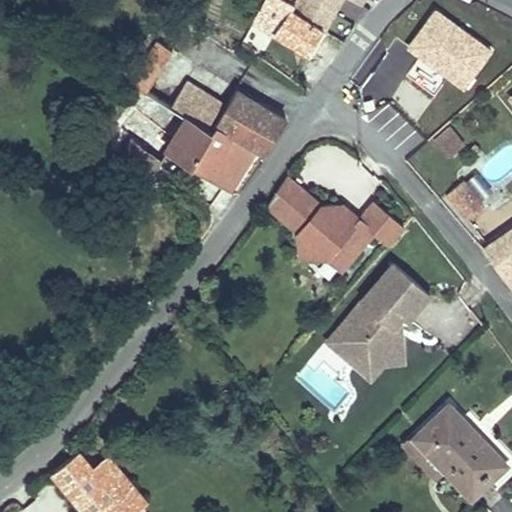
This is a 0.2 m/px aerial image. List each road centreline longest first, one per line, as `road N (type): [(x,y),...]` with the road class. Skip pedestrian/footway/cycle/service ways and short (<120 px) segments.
road 1 (residential): [(328,94),(139,348),(0,482)]
road 2 (residential): [(328,94),(436,204),(511,301)]
